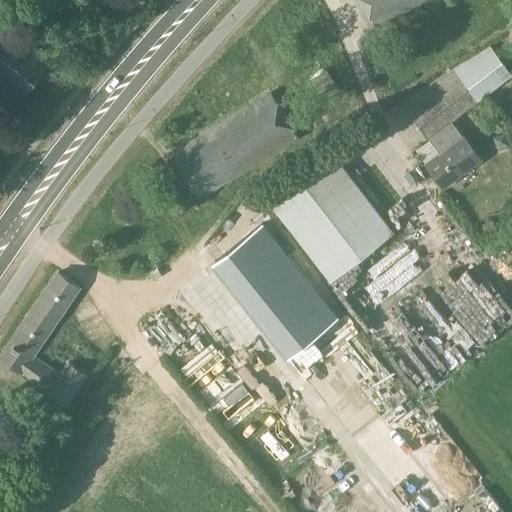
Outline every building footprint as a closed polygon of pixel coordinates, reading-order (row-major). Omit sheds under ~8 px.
[(360,0),(376,26),(418,0),(360,0)] [(52,62),(0,16),(0,82),(19,99),(52,62)] [(489,46),(400,101),(412,116),(427,138),(428,138),(451,120),(493,88),(494,89),(511,75),(489,46)] [(172,154),(198,196),(297,136),(271,93),(172,154)] [(463,136),(451,120),(428,138),(440,153),(426,164),(443,187),(457,176),(457,175),(480,158),(464,136),(463,136)] [(268,200),(330,281),(393,232),(331,152),(268,200)] [(261,223),(215,260),(263,320),(291,355),(338,317),(309,282),(261,223)] [(64,404),(86,373),(70,361),(60,375),(31,356),(79,285),(59,271),(0,357),(0,358),(49,392),(48,393),(64,404)]
